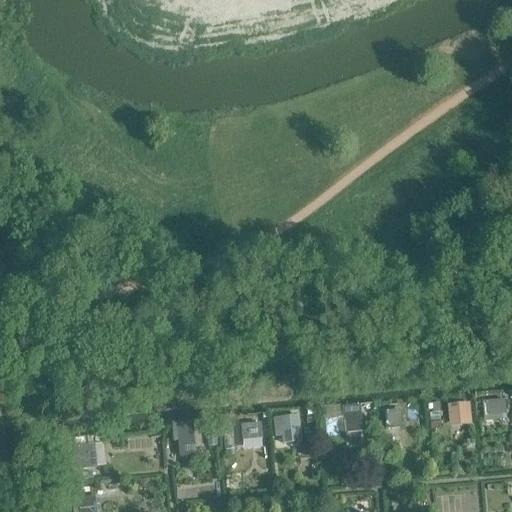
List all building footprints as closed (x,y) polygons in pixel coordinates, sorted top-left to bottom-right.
[(507,416),(505,401),(483,403),(485,422),(493,421),(492,417),(507,416)] [(450,407),(451,423),(471,422),(470,405),(450,407)] [(361,431),(359,412),(343,414),(345,433),(361,431)] [(386,428),(401,427),(400,412),(385,413),(386,428)] [(283,443),(299,442),(297,417),(274,420),(276,436),(282,435),(283,443)] [(191,424),(177,426),(179,446),(193,444),(191,424)] [(246,445),(261,443),(260,428),(245,430),(246,445)] [(89,454),(93,453),(92,446),(89,446),(88,438),(70,441),(74,469),(76,468),(77,469),(91,467),(89,454)] [(94,511),(94,506),(98,506),(97,498),(78,500),(79,511),(94,511)]
